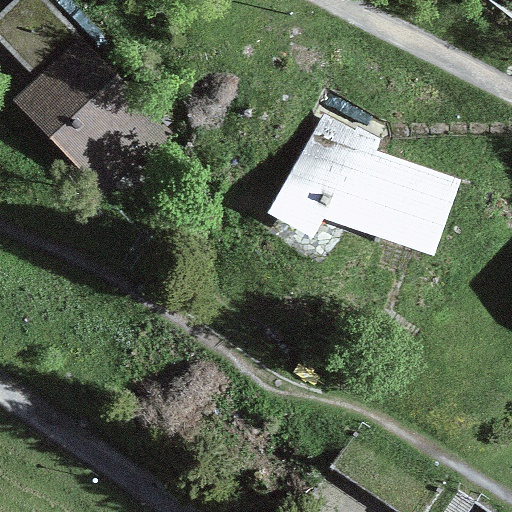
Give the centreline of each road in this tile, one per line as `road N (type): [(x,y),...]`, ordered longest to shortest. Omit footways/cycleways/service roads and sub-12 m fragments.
road 1 (track): [(179,511),(0,395)]
road 2 (track): [(322,0),(511,94)]
